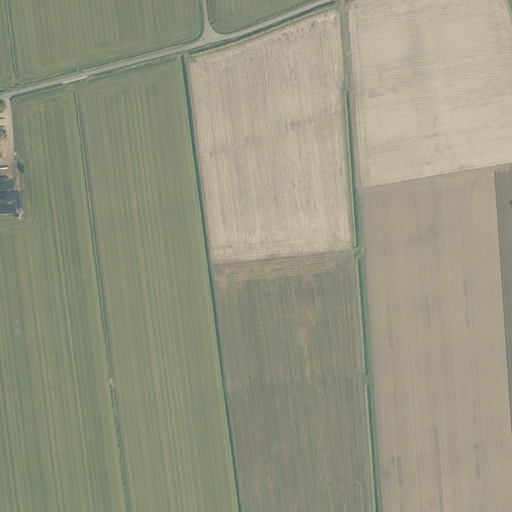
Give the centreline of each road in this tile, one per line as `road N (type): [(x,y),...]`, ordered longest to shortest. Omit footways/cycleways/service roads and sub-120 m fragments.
road 1 (unclassified): [(0,96),(208,42)]
road 2 (unclassified): [(208,42),(333,0)]
